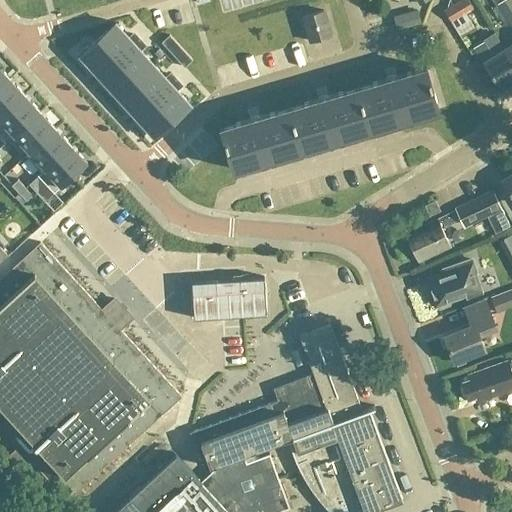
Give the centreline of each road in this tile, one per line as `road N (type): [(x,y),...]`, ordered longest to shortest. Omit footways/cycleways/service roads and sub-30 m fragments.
road 1 (residential): [(360,226),(336,237),(185,226),(0,28)]
road 2 (residential): [(459,492),(360,226)]
road 3 (residential): [(360,226),(511,128)]
